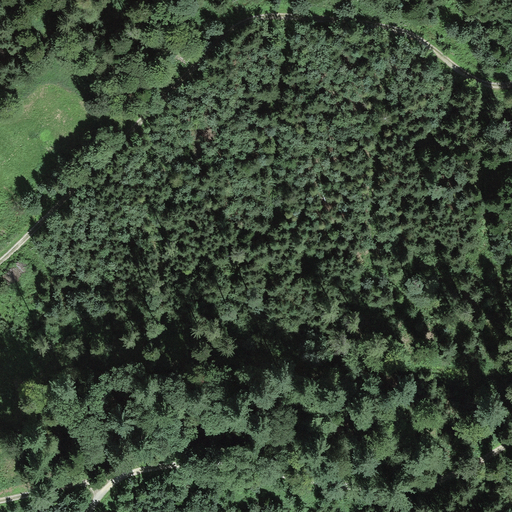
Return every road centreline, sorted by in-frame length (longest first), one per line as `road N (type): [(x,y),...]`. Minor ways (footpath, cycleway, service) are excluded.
road 1 (track): [(511,83),(479,81),(413,34),(378,24),(257,14),(207,52),(0,258)]
road 2 (track): [(511,442),(422,487),(374,488),(185,462),(102,480),(90,511)]
